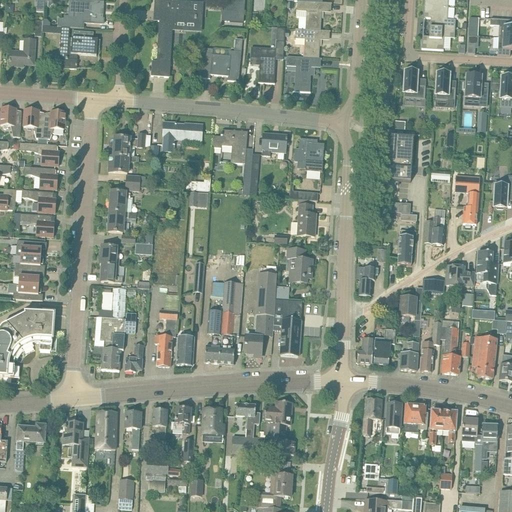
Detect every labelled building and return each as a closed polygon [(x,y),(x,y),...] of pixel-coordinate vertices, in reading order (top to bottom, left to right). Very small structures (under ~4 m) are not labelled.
[(36,0),(36,12),(43,13),(44,0),(36,0)] [(58,28),(61,28),(70,29),(83,30),(83,24),(103,25),(104,20),(102,20),(102,15),(101,15),(101,10),(103,10),(103,2),(69,0),(68,18),(65,18),(64,20),(58,20),(58,28)] [(223,0),(222,22),(238,23),(243,23),(244,0),(223,0)] [(197,3),(165,1),(155,1),(154,11),(159,11),(159,21),(158,21),(158,22),(160,22),(158,51),(157,51),(157,62),(152,62),(151,77),(169,78),(170,68),(172,25),(176,25),(175,31),(195,32),(195,24),(196,13),(202,13),(202,5),(197,4),(197,3)] [(307,3),(297,2),(296,18),(306,19),(305,30),(305,31),(320,32),(320,31),(322,10),(331,10),(331,5),(332,5),(332,4),(322,3),(322,4),(307,3)] [(447,20),(448,8),(424,6),(423,19),(430,19),(430,28),(455,30),(455,21),(447,20)] [(469,20),(468,37),(478,38),(479,20),(469,20)] [(511,27),(511,22),(511,21),(490,20),(490,27),(499,27),(498,38),(511,39),(511,27)] [(71,39),(69,39),(70,29),(61,28),(58,70),(64,70),(77,70),(78,55),(96,57),(97,48),(100,48),(100,41),(92,40),(93,33),(72,31),(71,39)] [(454,39),(455,30),(430,28),(429,38),(422,37),(421,50),(443,51),(444,39),(454,39)] [(251,49),(250,58),(251,58),(260,59),(260,62),(259,73),(259,83),(258,83),(258,84),(275,85),(275,84),(274,84),(275,60),(276,57),(282,57),(282,60),(282,61),(283,61),(283,60),(283,58),(284,51),(285,38),(285,32),(285,31),(285,30),(277,29),(275,50),(265,49),(251,49)] [(305,40),(304,58),(304,59),(319,60),(319,59),(320,38),(329,38),(330,33),(330,32),(320,31),(320,32),(305,31),(305,30),(296,30),(295,39),(305,40)] [(468,37),(467,55),(475,55),(475,50),(477,50),(478,38),(468,37)] [(511,51),(511,39),(498,38),(497,57),(510,57),(510,51),(511,51)] [(34,66),(34,56),(35,42),(24,41),(23,54),(10,53),(10,60),(9,60),(9,63),(10,63),(10,66),(18,67),(18,65),(34,66)] [(238,83),(239,73),(241,53),(230,52),(230,57),(212,56),(213,50),(203,49),(200,79),(210,80),(210,76),(228,78),(227,82),(238,83)] [(321,59),(319,59),(319,60),(304,59),(304,58),(287,57),(286,67),(296,68),(294,92),(294,93),(310,94),(310,93),(311,65),(320,66),(321,61),(321,59)] [(407,73),(405,72),(403,99),(424,100),(425,87),(417,87),(417,73),(415,73),(414,72),(408,71),(407,73)] [(454,102),(455,89),(449,89),(449,75),(447,75),(446,74),(441,73),(439,74),(437,74),(435,101),(454,102)] [(463,90),(465,90),(465,98),(479,99),(479,107),(486,108),(487,94),(480,94),(481,77),(475,77),(475,75),(468,74),(468,76),(466,76),(466,83),(464,83),(463,90)] [(501,78),(500,108),(511,108),(511,78),(511,79),(510,77),(505,77),(504,78),(501,78)] [(20,138),(21,123),(22,113),(15,113),(16,110),(2,109),(0,126),(11,127),(13,138),(20,138)] [(38,145),(43,146),(45,115),(38,114),(39,111),(25,110),(23,128),(34,129),(36,140),(38,140),(38,145)] [(45,115),(43,146),(47,146),(48,140),(50,140),(54,130),(55,130),(54,133),(57,135),(60,135),(63,133),(63,131),(64,131),(65,113),(51,112),(51,115),(45,115)] [(395,122),(394,131),(404,132),(405,123),(395,122)] [(202,126),(194,126),(185,125),(185,126),(176,125),(176,123),(175,123),(175,124),(164,124),(163,137),(164,137),(163,152),(173,152),(174,141),(201,142),(202,126)] [(242,196),(249,197),(252,164),(253,150),(246,150),(247,133),(241,133),(241,134),(235,134),(235,132),(222,131),(222,134),(221,134),(221,137),(222,137),(222,138),(214,137),(213,147),(213,149),(221,150),(222,147),(232,148),(231,164),(242,165),(243,164),(244,164),(242,191),(243,191),(242,196)] [(115,138),(113,158),(128,159),(128,158),(129,148),(137,148),(137,149),(145,149),(146,136),(138,135),(138,140),(130,140),(130,139),(115,138)] [(286,140),(287,137),(263,135),(262,152),(262,157),(270,157),(271,153),(285,154),(286,142),(287,142),(287,140),(286,140)] [(387,182),(410,183),(411,169),(410,169),(410,168),(411,168),(413,139),(390,137),(388,167),(392,167),(392,168),(388,168),(387,182)] [(322,174),(324,145),(315,145),(315,148),(309,147),(310,140),(299,140),(299,150),(295,150),(294,163),(298,163),(297,170),(305,170),(305,172),(322,174)] [(8,143),(0,142),(0,151),(8,150),(8,143)] [(43,146),(38,145),(25,144),(25,145),(20,145),(20,152),(33,153),(42,156),(41,166),(58,167),(59,153),(56,153),(57,147),(47,146),(43,146)] [(149,164),(157,164),(158,148),(150,148),(149,164)] [(128,159),(113,158),(110,158),(112,159),(111,164),(109,164),(109,173),(108,172),(108,173),(118,174),(127,174),(128,163),(136,163),(136,158),(128,158),(128,159)] [(259,164),(252,164),(249,197),(257,198),(259,164)] [(11,167),(0,166),(0,176),(10,174),(11,167)] [(55,170),(45,169),(24,168),(23,175),(29,176),(40,179),(39,190),(57,191),(58,177),(55,177),(55,170)] [(431,173),(431,178),(430,183),(450,184),(450,179),(450,175),(431,173)] [(139,185),(139,188),(145,189),(146,178),(140,178),(140,177),(127,176),(126,184),(139,185)] [(477,208),(478,195),(480,178),(456,176),(455,193),(470,194),(469,208),(469,209),(466,208),(464,208),(464,215),(463,225),(476,226),(477,216),(477,208)] [(495,182),(493,208),(496,208),(497,210),(502,210),(504,209),(506,209),(507,195),(511,195),(511,177),(507,177),(507,183),(495,182)] [(204,179),(204,184),(187,183),(186,192),(209,193),(210,179),(204,179)] [(139,185),(126,184),(125,192),(138,193),(139,188),(139,185)] [(298,201),(299,193),(293,192),(294,184),(290,184),(289,200),(298,201)] [(16,191),(14,191),(4,190),(3,197),(0,196),(0,210),(15,212),(16,191)] [(53,200),(53,194),(43,193),(22,191),(22,199),(28,199),(38,203),(38,213),(55,214),(56,200),(53,200)] [(124,214),(131,214),(132,199),(130,199),(130,194),(111,193),(110,212),(124,214)] [(189,193),(188,207),(198,207),(198,194),(189,193)] [(318,194),(299,193),(298,201),(317,202),(318,194)] [(386,203),(386,214),(405,215),(406,205),(386,203)] [(316,215),(312,215),(312,207),(298,207),(296,236),(314,238),(315,225),(314,225),(314,221),(315,221),(316,215)] [(124,214),(110,212),(109,213),(111,213),(111,220),(109,220),(108,233),(123,234),(124,219),(136,220),(137,214),(131,214),(124,214)] [(52,217),(42,216),(20,215),(19,223),(27,223),(37,226),(36,237),(53,238),(54,224),(51,224),(52,217)] [(426,223),(425,244),(432,245),(431,246),(443,247),(443,237),(445,219),(433,218),(433,223),(426,223)] [(411,266),(413,232),(399,231),(397,266),(411,266)] [(287,246),(287,237),(275,236),(274,245),(287,246)] [(135,245),(135,238),(122,237),(122,244),(135,245)] [(17,241),(16,256),(41,258),(41,250),(46,250),(47,244),(17,241)] [(504,253),(503,265),(510,265),(510,272),(510,274),(511,274),(511,241),(509,241),(507,243),(504,243),(504,253)] [(135,252),(147,253),(147,254),(152,255),(153,246),(136,245),(135,252)] [(115,267),(118,267),(119,260),(115,260),(116,248),(101,247),(100,266),(102,266),(115,267)] [(378,247),(378,252),(378,262),(385,263),(386,252),(386,247),(378,247)] [(305,251),(295,251),(288,250),(287,260),(291,260),(289,284),(307,285),(307,284),(303,284),(303,280),(311,280),(313,261),(305,260),(305,251)] [(477,263),(476,275),(484,275),(483,282),(483,284),(486,284),(486,288),(490,296),(496,296),(496,285),(497,285),(497,279),(498,269),(492,269),(493,255),(493,254),(487,253),(486,252),(482,251),(481,253),(478,253),(477,263)] [(41,258),(16,256),(21,257),(20,265),(15,264),(15,271),(45,273),(45,266),(40,266),(41,258)] [(196,264),(195,278),(203,278),(204,264),(196,264)] [(120,267),(118,267),(115,267),(102,266),(101,283),(111,283),(122,284),(122,279),(119,279),(120,267)] [(474,287),(474,284),(475,274),(464,273),(464,268),(450,267),(450,268),(446,268),(445,277),(445,280),(449,281),(449,286),(463,287),(463,286),(474,287)] [(274,327),(275,301),(276,288),(274,288),(275,276),(275,270),(260,269),(259,275),(258,275),(255,317),(257,317),(256,328),(256,338),(246,337),(245,354),(261,355),(262,338),(261,338),(262,336),(271,337),(272,326),(274,327)] [(360,280),(359,297),(371,297),(371,287),(372,281),(375,281),(375,277),(378,277),(378,270),(371,269),(364,269),(364,281),(360,280)] [(44,279),(45,273),(15,271),(15,277),(19,277),(19,285),(39,287),(39,279),(44,279)] [(424,280),(423,292),(443,294),(444,282),(424,280)] [(222,313),(222,314),(224,314),(222,330),(221,349),(220,349),(219,365),(233,366),(235,345),(233,344),(233,339),(239,339),(243,285),(237,285),(224,284),(222,313)] [(39,287),(19,285),(19,286),(8,285),(8,294),(13,295),(13,300),(42,302),(43,295),(38,295),(39,287)] [(290,289),(276,288),(275,301),(289,302),(290,289)] [(109,319),(125,321),(126,290),(113,290),(113,295),(110,295),(109,319)] [(472,307),(473,296),(463,295),(462,307),(472,307)] [(155,337),(155,345),(158,345),(158,349),(165,350),(165,348),(172,348),(172,338),(175,338),(177,313),(178,313),(179,297),(165,296),(164,312),(160,312),(159,321),(166,321),(165,337),(155,337)] [(420,321),(421,302),(416,302),(416,300),(401,299),(400,318),(414,318),(414,321),(420,321)] [(289,302),(275,301),(274,327),(282,327),(282,320),(300,321),(301,312),(301,304),(289,302)] [(452,305),(451,313),(459,314),(460,305),(452,305)] [(507,322),(511,322),(511,310),(506,310),(506,319),(495,318),(495,320),(495,321),(507,322)] [(495,318),(495,312),(473,311),(472,320),(495,321),(495,320),(495,318)] [(222,314),(222,313),(209,312),(207,335),(212,335),(211,347),(206,346),(204,364),(219,365),(220,349),(221,349),(222,330),(224,314),(222,314)] [(54,315),(44,314),(24,313),(25,315),(2,327),(0,329),(0,378),(0,379),(14,379),(15,367),(13,367),(15,360),(16,358),(18,355),(20,352),(22,350),(24,348),(27,347),(30,345),(33,345),(40,343),(40,346),(52,346),(54,315)] [(126,314),(125,321),(124,335),(135,335),(136,315),(126,314)] [(123,351),(124,335),(125,321),(109,319),(102,319),(100,342),(104,342),(103,350),(121,351),(123,351)] [(282,320),(282,327),(280,346),(280,356),(299,357),(301,321),(300,321),(282,320)] [(421,363),(420,373),(431,374),(434,346),(439,347),(440,340),(442,321),(442,320),(434,320),(432,344),(423,343),(422,349),(422,351),(421,363)] [(442,321),(440,340),(445,341),(443,356),(456,357),(458,330),(459,323),(442,321)] [(396,332),(395,331),(385,330),(384,340),(375,339),(374,344),(373,365),(388,367),(390,345),(395,346),(396,332)] [(470,338),(470,343),(475,344),(472,367),(478,368),(476,378),(492,380),(497,340),(476,338),(473,338),(473,334),(470,334),(470,338)] [(468,358),(470,343),(470,338),(470,337),(467,337),(466,344),(463,344),(462,358),(468,358)] [(193,367),(193,357),(194,339),(178,338),(177,356),(176,366),(193,367)] [(373,341),(369,341),(363,340),(362,351),(358,351),(357,365),(372,366),(373,341)] [(417,362),(419,345),(407,344),(406,354),(401,353),(400,361),(399,371),(416,372),(417,362)] [(142,371),(142,361),(142,360),(143,347),(135,346),(134,360),(126,360),(125,372),(136,373),(136,371),(142,371)] [(165,350),(158,349),(157,367),(170,368),(171,358),(172,348),(165,348),(165,350)] [(121,351),(103,350),(102,371),(119,373),(121,351)] [(511,353),(510,353),(508,367),(501,366),(500,371),(499,381),(511,382),(511,353)] [(456,357),(443,356),(442,375),(458,376),(460,358),(456,357)] [(381,421),(381,411),(382,401),(366,400),(364,419),(363,437),(369,438),(371,420),(381,421)] [(295,443),(285,442),(286,426),(290,427),(292,404),(276,403),(276,409),(265,408),(264,422),(265,422),(264,436),(265,437),(264,454),(294,456),(295,443)] [(233,438),(231,454),(261,456),(262,440),(253,439),(254,430),(254,425),(259,425),(260,414),(255,414),(256,406),(237,405),(236,415),(236,417),(247,418),(247,429),(246,439),(233,438)] [(402,410),(401,410),(401,406),(388,405),(387,408),(386,408),(385,429),(386,429),(386,433),(399,434),(400,430),(401,430),(402,410)] [(404,424),(404,429),(418,430),(426,430),(427,424),(427,414),(425,414),(425,407),(405,406),(405,416),(404,424)] [(189,434),(191,410),(177,409),(176,424),(173,423),(172,430),(184,431),(184,434),(189,434)] [(202,436),(202,443),(222,444),(222,437),(224,437),(224,426),(220,426),(221,421),(221,411),(208,410),(207,416),(203,415),(203,425),(203,427),(202,436)] [(166,435),(166,422),(167,412),(154,411),(153,427),(159,427),(158,444),(165,444),(170,445),(170,435),(166,435)] [(437,431),(443,431),(444,412),(431,412),(430,433),(429,445),(435,446),(436,434),(437,431)] [(456,413),(444,412),(443,431),(449,432),(448,443),(454,443),(456,413)] [(115,450),(116,423),(117,413),(97,413),(97,423),(96,449),(115,450)] [(139,450),(140,424),(141,414),(126,414),(125,427),(133,428),(132,450),(139,450)] [(476,438),(477,431),(477,421),(463,420),(462,430),(462,442),(475,443),(476,438)] [(59,424),(58,433),(64,434),(64,437),(64,440),(63,447),(73,448),(73,453),(73,461),(72,468),(87,469),(88,462),(89,445),(89,439),(89,438),(88,445),(82,445),(83,438),(83,432),(83,424),(74,424),(74,422),(68,422),(68,423),(66,423),(65,424),(59,424)] [(44,444),(45,436),(46,426),(36,426),(36,429),(18,428),(15,471),(22,473),(24,451),(23,451),(23,443),(44,444)] [(499,436),(497,435),(497,427),(483,426),(482,445),(481,459),(481,461),(487,461),(487,453),(497,454),(497,443),(496,443),(496,440),(498,440),(499,436)] [(511,426),(508,426),(505,459),(504,459),(503,475),(511,475),(511,426)] [(194,441),(184,440),(183,462),(192,463),(194,441)] [(168,475),(168,473),(168,469),(169,462),(147,461),(146,474),(168,475)] [(256,472),(257,464),(255,464),(255,461),(249,461),(249,464),(247,464),(247,471),(256,472)] [(368,474),(367,481),(366,493),(385,494),(385,487),(378,486),(380,467),(376,466),(364,465),(364,474),(368,474)] [(264,509),(279,510),(280,497),(290,498),(292,477),(289,477),(290,470),(271,468),(270,476),(276,476),(275,494),(258,493),(257,509),(264,509)] [(440,474),(439,490),(451,490),(452,474),(440,474)] [(120,480),(118,500),(133,502),(133,494),(134,482),(120,480)] [(388,480),(387,495),(397,495),(398,481),(388,480)] [(202,481),(192,481),(191,497),(201,497),(202,481)] [(511,511),(511,493),(500,492),(499,511),(511,511)] [(84,511),(86,495),(73,495),(72,511),(84,511)] [(412,511),(421,511),(422,498),(413,497),(413,503),(412,511)] [(366,501),(365,508),(369,508),(369,511),(386,511),(386,510),(412,511),(413,503),(402,502),(387,501),(387,502),(376,501),(366,501)]
